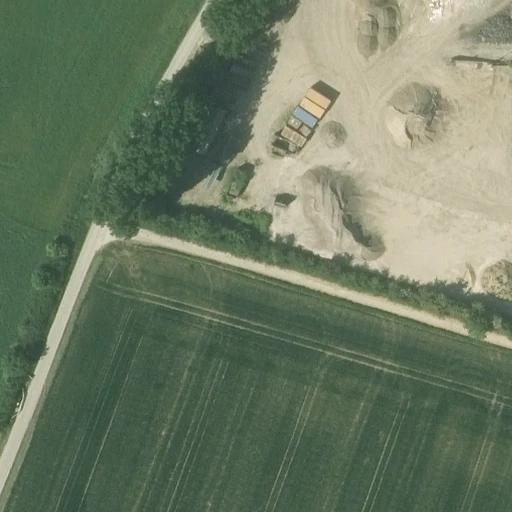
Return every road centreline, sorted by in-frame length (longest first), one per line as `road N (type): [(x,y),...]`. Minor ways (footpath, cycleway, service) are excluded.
road 1 (track): [(0,477),(110,196),(220,0)]
road 2 (track): [(511,335),(104,214)]
